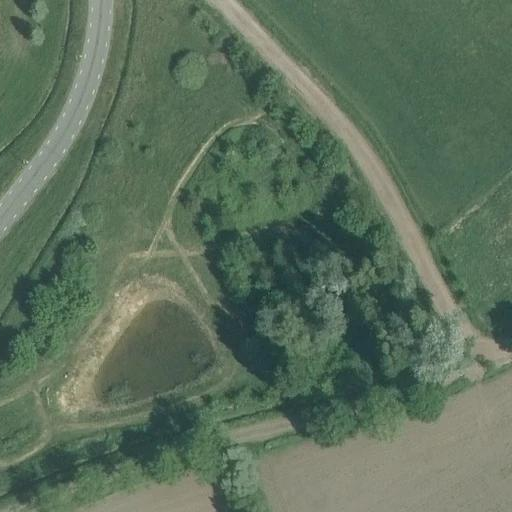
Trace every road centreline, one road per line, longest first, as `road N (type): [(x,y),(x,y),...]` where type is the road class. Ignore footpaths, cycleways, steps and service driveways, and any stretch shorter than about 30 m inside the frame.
road 1 (track): [(9,511),(46,490),(199,442),(374,403),(511,345)]
road 2 (track): [(217,0),(357,149),(476,364)]
road 3 (unclassified): [(0,220),(59,143),(90,55),(99,0)]
